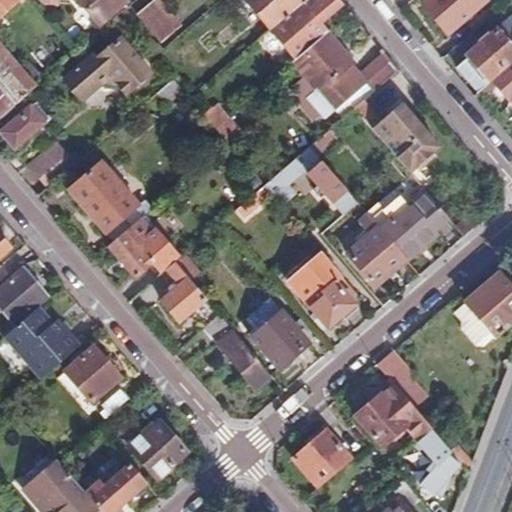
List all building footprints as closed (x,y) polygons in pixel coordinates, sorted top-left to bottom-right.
[(0,0),(0,18),(21,1),(26,6),(33,0),(0,0)] [(122,0),(78,0),(100,25),(126,3),(122,0)] [(161,0),(160,0),(141,16),(163,42),(183,26),(161,0)] [(249,0),(273,29),(306,0),(249,0)] [(345,3),(342,0),(306,0),(273,29),(299,60),(330,33),(322,24),(345,3)] [(432,0),(427,5),(451,34),(479,11),(470,0),(432,0)] [(59,25),(81,50),(85,46),(90,42),(67,17),(59,25)] [(486,87),(495,79),(511,64),(511,35),(504,26),(495,34),(492,30),(481,39),(484,42),(469,56),(472,58),(460,68),(481,92),(486,87)] [(377,91),(402,69),(386,50),(359,71),(354,65),(356,63),(330,33),(299,60),(296,62),(309,77),(294,90),(318,116),(322,113),(327,118),(368,82),(377,91)] [(129,92),(152,72),(123,39),(98,60),(126,94),(129,92)] [(0,75),(22,100),(37,87),(0,44),(0,75)] [(118,84),(98,60),(94,56),(66,80),(84,102),(104,85),(107,88),(116,87),(118,84)] [(137,102),(171,72),(163,62),(152,72),(129,92),(137,102)] [(511,64),(495,79),(505,91),(511,98),(511,97),(511,64)] [(187,90),(177,78),(161,92),(171,104),(187,90)] [(496,98),(505,91),(495,79),(486,87),(496,98)] [(0,100),(0,118),(20,102),(15,98),(13,99),(8,94),(0,100)] [(364,101),(356,108),(399,159),(411,172),(417,167),(420,171),(438,156),(435,152),(441,147),(403,103),(390,114),(381,122),(377,117),(364,101)] [(207,114),(219,128),(232,117),(220,102),(207,114)] [(377,117),(381,122),(390,114),(386,110),(377,117)] [(232,117),(219,128),(232,143),(255,123),(248,114),(237,123),(232,117)] [(332,129),(312,147),(319,155),(340,137),(332,129)] [(32,168),(49,188),(52,186),(43,176),(63,160),(71,170),(75,166),(57,146),(32,168)] [(312,147),(267,184),(275,193),(284,204),(295,193),(287,185),(312,164),(315,167),(308,173),(344,215),(359,202),(319,155),(312,147)] [(52,186),(71,170),(63,160),(43,176),(52,186)] [(79,199),(116,242),(131,229),(125,222),(140,209),(110,173),(79,199)] [(275,193),(267,184),(239,209),(247,217),(275,193)] [(370,214),(408,259),(437,234),(435,231),(450,218),(428,192),(410,208),(395,190),(368,212),(370,214)] [(344,256),(354,266),(374,289),(408,259),(370,214),(361,223),(370,234),(344,256)] [(131,229),(116,242),(110,247),(136,278),(151,266),(159,276),(167,270),(177,261),(181,258),(146,217),(131,229)] [(0,237),(0,256),(10,248),(0,237)] [(331,258),(344,274),(354,266),(344,256),(340,250),(331,258)] [(352,298),(359,291),(344,274),(331,258),(326,252),(305,270),(300,265),(286,277),(329,326),(356,304),(352,298)] [(208,297),(177,261),(167,270),(181,286),(164,301),(181,320),(208,297)] [(0,327),(0,331),(5,337),(19,326),(16,322),(45,296),(24,270),(0,290),(0,304),(11,318),(0,327)] [(511,289),(498,274),(466,303),(494,336),(511,321),(511,289)] [(494,336),(466,303),(455,312),(483,346),(494,336)] [(59,333),(38,309),(19,326),(5,337),(41,379),(80,346),(64,328),(59,333)] [(274,373),(222,313),(205,328),(258,386),(274,373)] [(283,313),(256,336),(282,367),(310,345),(283,313)] [(96,347),(65,374),(91,403),(123,376),(96,347)] [(392,352),(377,365),(388,378),(399,391),(414,378),(392,352)] [(406,425),(419,440),(433,429),(399,391),(388,378),(366,398),(371,404),(359,416),(383,446),(406,425)] [(120,391),(102,406),(110,414),(128,399),(120,391)] [(133,421),(115,437),(127,451),(130,449),(159,481),(190,454),(161,422),(146,435),(133,421)] [(433,429),(419,440),(439,463),(424,484),(435,492),(458,463),(448,454),(451,450),(433,429)] [(296,458),(320,487),(353,459),(327,431),(296,458)] [(453,452),(470,471),(474,460),(461,445),(453,452)] [(87,494),(58,462),(25,490),(43,511),(95,511),(99,509),(87,494)] [(99,509),(101,511),(118,511),(125,507),(124,505),(148,484),(131,466),(108,487),(102,481),(87,494),(99,509)] [(422,500),(404,480),(395,489),(403,498),(389,511),(381,501),(368,511),(414,511),(412,509),(422,500)]
